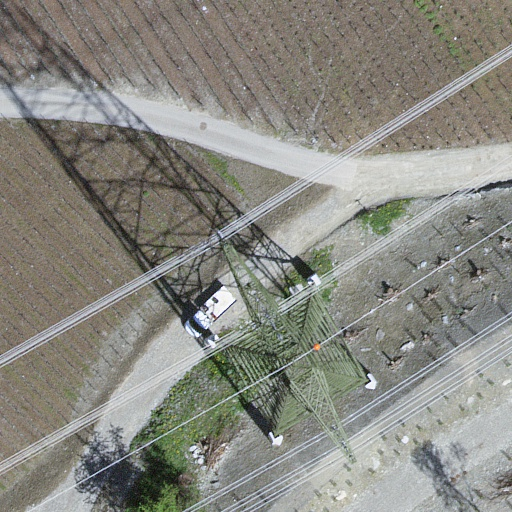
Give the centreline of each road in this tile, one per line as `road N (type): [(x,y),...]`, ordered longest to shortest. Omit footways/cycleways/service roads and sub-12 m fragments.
road 1 (track): [(0,115),(41,112),(284,160),(511,178)]
road 2 (track): [(89,467),(180,339),(359,204),(284,160)]
